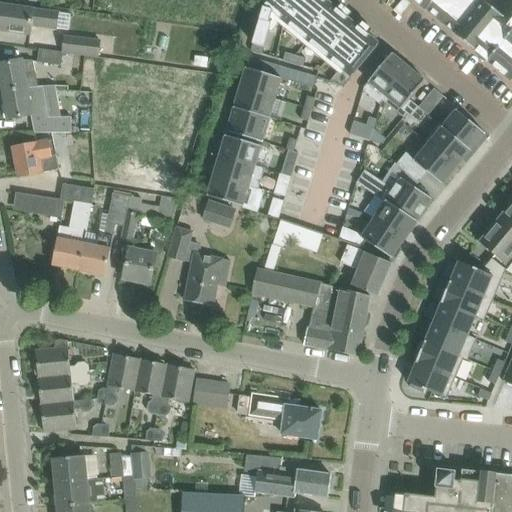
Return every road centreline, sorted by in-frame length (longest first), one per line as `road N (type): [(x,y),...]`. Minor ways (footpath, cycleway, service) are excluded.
road 1 (residential): [(376,378),(0,303)]
road 2 (unclassified): [(376,378),(402,284),(424,244),(511,141)]
road 3 (unclassified): [(0,303),(21,511)]
road 4 (unclassified): [(511,130),(355,0)]
road 5 (residential): [(511,439),(371,416)]
